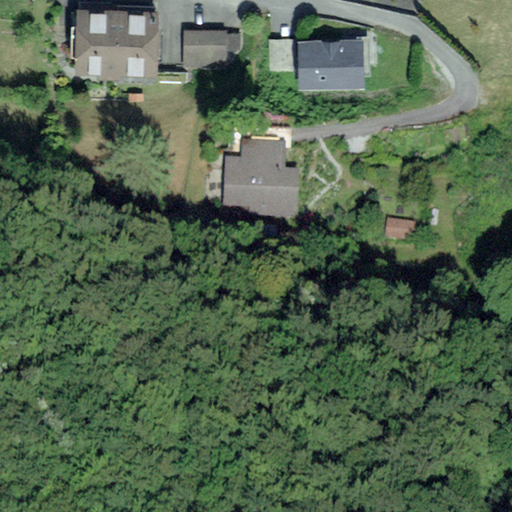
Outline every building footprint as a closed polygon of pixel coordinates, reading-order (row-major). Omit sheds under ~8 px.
[(154,74),(156,15),(79,13),(77,72),(154,74)] [(226,32),(185,32),(185,65),(227,65),(227,48),(239,49),(239,35),(226,35),(226,32)] [(360,44),(301,45),(302,87),(361,85),(360,44)] [(283,167),(284,143),(264,141),(244,140),(243,159),(239,159),(229,159),(226,211),(295,215),(297,168),(283,167)] [(417,224),(391,219),(388,235),(414,240),(417,224)]
